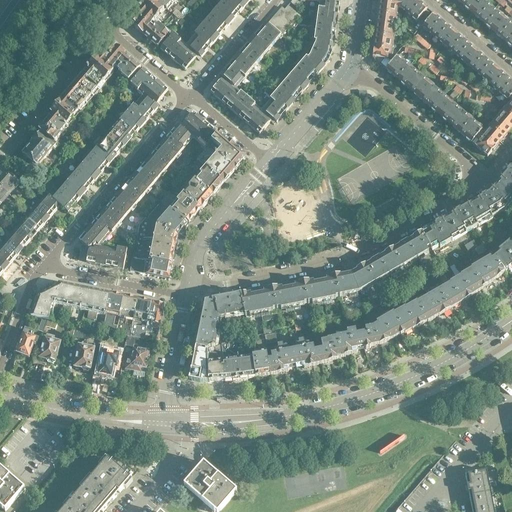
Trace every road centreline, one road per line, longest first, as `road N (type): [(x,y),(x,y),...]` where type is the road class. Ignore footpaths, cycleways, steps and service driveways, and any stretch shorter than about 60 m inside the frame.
road 1 (residential): [(186,292),(280,277),(347,255),(485,178)]
road 2 (unclassified): [(274,418),(415,377),(511,322)]
road 3 (residential): [(46,263),(192,97)]
road 4 (residential): [(485,178),(348,66)]
road 5 (residential): [(0,157),(108,29)]
road 6 (residential): [(186,292),(205,237),(268,162)]
road 7 (residential): [(186,292),(46,263)]
road 8 (residential): [(192,97),(276,0)]
road 9 (residential): [(164,417),(186,292)]
road 10 (residential): [(268,162),(348,66)]
